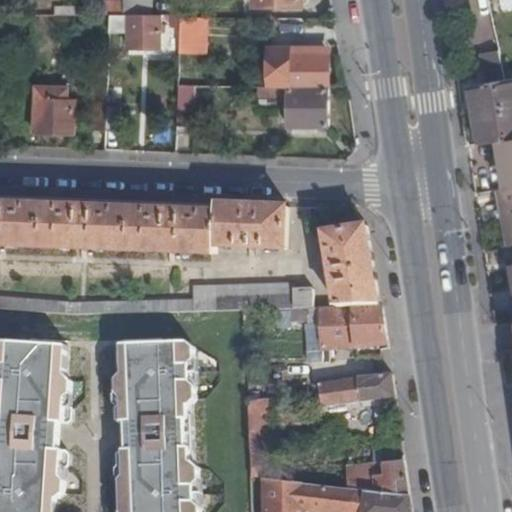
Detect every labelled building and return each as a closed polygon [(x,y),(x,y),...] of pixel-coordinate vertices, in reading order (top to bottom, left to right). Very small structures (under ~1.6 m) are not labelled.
[(125,0),(126,3),(127,15),(140,15),(152,15),(151,2),(142,3),(142,0),(125,0)] [(106,3),(107,15),(112,15),(123,15),(127,15),(126,3),(106,3)] [(127,15),(123,15),(123,33),(129,33),(129,27),(139,28),(140,15),(127,15)] [(162,15),(152,15),(140,15),(139,28),(129,27),(129,33),(129,48),(163,48),(162,15)] [(181,15),(170,15),(171,28),(181,28),(182,18),(181,15)] [(180,53),(208,54),(209,18),(182,18),(181,28),(180,53)] [(477,51),(483,84),(505,80),(498,47),(477,51)] [(290,86),(332,87),(332,54),(292,53),(291,68),(271,68),(272,86),(280,86),(290,86)] [(511,78),(505,80),(483,84),(469,86),(478,144),(498,141),(505,140),(511,139),(511,78)] [(92,130),(108,130),(109,103),(109,81),(93,80),(92,130)] [(179,85),(177,126),(194,127),(195,86),(192,86),(179,85)] [(272,86),(259,87),(259,97),(279,97),(280,86),(272,86)] [(331,127),(332,87),(290,86),(290,126),(331,127)] [(68,89),(38,87),(35,133),(76,135),(77,100),(68,100),(68,89)] [(109,103),(108,130),(120,131),(121,104),(109,103)] [(511,139),(505,140),(508,166),(502,166),(505,190),(511,188),(511,139)] [(505,140),(498,141),(502,166),(508,166),(505,140)] [(501,190),(511,246),(511,245),(511,188),(505,190),(501,190)] [(217,213),(0,204),(0,246),(219,254),(218,248),(289,250),(289,209),(218,205),(217,213)] [(383,306),(369,228),(379,306),(338,306),(314,307),(296,309),(296,321),(310,321),(310,316),(320,316),(321,348),(388,345),(383,306)] [(379,306),(369,228),(327,232),(338,306),(379,306)] [(72,304),(0,297),(0,310),(73,318),(162,314),(247,309),(261,310),(262,310),(296,309),(314,307),(311,289),(294,290),(294,283),(216,286),(216,299),(72,304)] [(261,310),(247,309),(247,325),(263,325),(261,310)] [(71,405),(72,384),(66,382),(69,350),(4,346),(0,349),(0,368),(0,369),(0,376),(0,511),(57,511),(58,508),(63,503),(66,498),(67,492),(65,486),(62,484),(62,476),(68,475),(69,474),(70,461),(66,459),(61,459),(63,433),(70,432),(71,432),(71,416),(66,415),(67,407),(71,405)] [(165,511),(198,511),(197,510),(197,490),(201,487),(201,473),(196,469),(195,409),(199,405),(199,391),(194,387),(195,367),(199,363),(199,351),(192,346),(163,347),(164,409),(165,511)] [(165,511),(164,409),(163,347),(128,349),(128,377),(124,377),(119,382),(120,392),(127,395),(125,402),(121,403),(116,408),(117,418),(123,423),(131,422),(132,451),(120,451),(117,457),(117,467),(122,472),(126,472),(126,480),(120,486),(120,511),(165,511)] [(396,403),(392,375),(319,384),(319,394),(314,395),(316,409),(321,408),(322,412),(345,409),(345,405),(377,401),(378,405),(396,403)] [(304,396),(314,395),(319,394),(319,384),(319,382),(304,385),(304,396)] [(249,450),(270,449),(268,401),(249,402),(249,450)] [(347,491),(410,498),(402,441),(374,443),(375,463),(358,466),(360,479),(347,481),(347,491)] [(249,450),(250,479),(266,481),(271,481),(270,449),(249,450)] [(412,511),(410,498),(347,491),(271,481),(266,481),(266,511),(412,511)]
